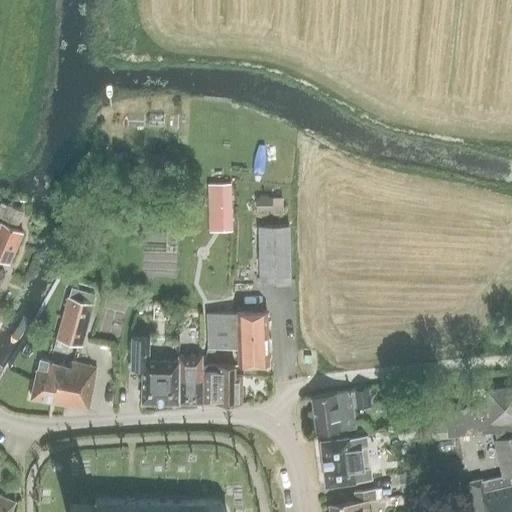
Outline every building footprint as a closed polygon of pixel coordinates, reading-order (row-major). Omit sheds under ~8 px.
[(210,186),(210,208),(232,208),(231,186),(210,186)] [(150,191),(126,190),(125,203),(149,205),(150,191)] [(256,210),(272,210),(272,198),(256,198),(256,210)] [(0,214),(5,216),(10,206),(0,203),(0,204),(0,214)] [(10,206),(5,216),(4,217),(16,223),(23,210),(11,204),(10,206)] [(0,258),(9,263),(23,232),(3,223),(2,223),(0,226),(0,258)] [(258,226),(259,248),(260,284),(275,283),(290,283),(288,226),(258,226)] [(81,345),(93,303),(69,297),(57,339),(81,345)] [(268,349),(271,347),(271,338),(267,336),(267,311),(207,312),(208,348),(238,348),(238,365),(268,364),(268,349)] [(150,336),(131,336),(131,368),(143,368),(142,402),(178,402),(179,371),(179,366),(179,359),(178,359),(150,358),(150,336)] [(203,354),(178,354),(178,359),(179,359),(179,366),(179,371),(178,402),(202,403),(202,378),(203,378),(204,364),(203,354)] [(71,368),(63,366),(40,359),(38,369),(37,369),(31,398),(88,408),(96,367),(72,361),(71,368)] [(202,378),(202,403),(241,403),(242,375),(235,375),(235,365),(204,364),(203,378),(202,378)] [(511,511),(511,386),(487,389),(488,405),(447,409),(449,436),(475,433),(474,431),(495,429),(497,439),(494,439),(502,475),(481,480),(480,479),(467,482),(474,511),(475,511),(485,510),(485,511),(511,511)] [(355,392),(351,392),(350,390),(312,396),(317,433),(355,426),(352,407),(370,405),(368,388),(355,389),(355,392)] [(366,434),(349,436),(320,440),(326,484),(372,478),(370,463),(366,434)] [(431,486),(428,469),(399,474),(401,491),(431,486)] [(436,485),(450,481),(447,471),(433,475),(436,485)] [(329,511),(368,511),(367,500),(375,499),(374,489),(355,491),(356,501),(329,504),(329,511)] [(0,511),(10,511),(15,501),(0,494),(0,511)] [(226,511),(225,509),(223,506),(221,504),(219,503),(217,501),(215,500),(211,499),(209,499),(130,498),(95,497),(95,505),(71,505),(70,511),(226,511)]
